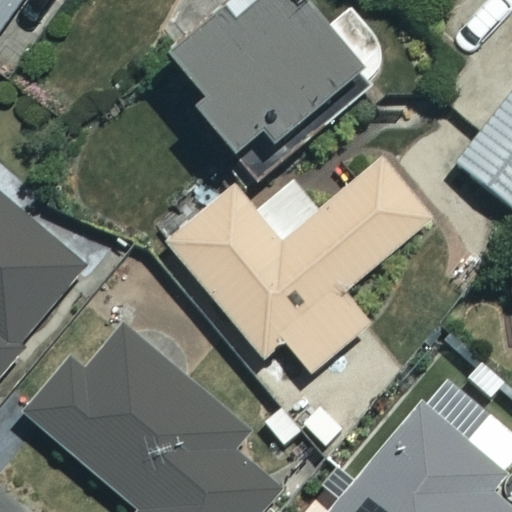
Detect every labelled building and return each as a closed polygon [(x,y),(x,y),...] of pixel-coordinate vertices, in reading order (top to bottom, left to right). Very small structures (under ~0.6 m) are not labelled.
[(0,0),(0,23),(17,0),(0,0)] [(185,102),(250,183),(363,93),(288,0),(226,0),(161,52),(195,94),(185,102)] [(511,212),(511,81),(486,56),(445,99),(481,133),(453,163),(509,216),(511,212)] [(427,220),(379,162),(278,245),(230,187),(163,241),(257,356),(279,339),(307,373),(363,326),(336,294),(427,220)] [(0,365),(80,263),(0,200),(0,365)] [(244,435),(111,320),(26,419),(133,511),(259,511),(274,495),(227,455),(244,435)] [(511,450),(511,433),(442,376),(330,511),(505,511),(511,504),(511,499),(488,480),(511,450)]
